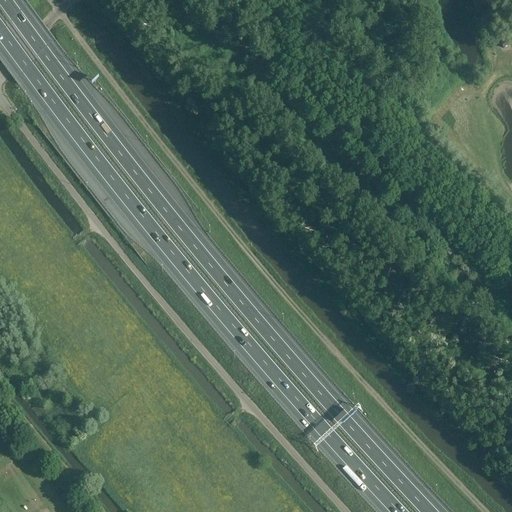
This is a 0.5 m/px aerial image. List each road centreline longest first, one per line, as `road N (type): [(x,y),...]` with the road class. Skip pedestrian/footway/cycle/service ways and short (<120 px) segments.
road 1 (track): [(484,511),(265,272),(50,0)]
road 2 (motorway): [(433,511),(264,325),(10,0)]
road 3 (motorway): [(0,37),(159,242),(394,511)]
road 4 (unclassified): [(345,511),(167,309),(0,98)]
